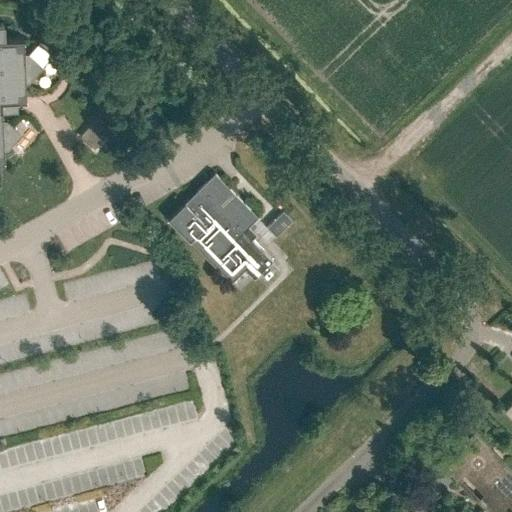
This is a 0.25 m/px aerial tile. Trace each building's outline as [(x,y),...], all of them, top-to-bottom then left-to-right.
[(51,4),(47,0),(35,0),(33,3),(42,13),(51,4)] [(0,180),(2,179),(1,159),(5,159),(4,147),(7,147),(20,133),(6,121),(3,121),(3,111),(9,110),(9,98),(27,98),(26,80),(29,79),(41,66),(28,54),(25,54),(24,36),(5,37),(5,22),(0,22),(0,180)] [(113,128),(99,116),(81,136),(95,148),(113,128)] [(168,217),(232,281),(245,267),(255,277),(273,259),(252,237),(257,232),(249,224),(259,215),(215,171),(210,176),(207,179),(168,217)] [(283,209),(267,225),(276,234),(292,218),(283,209)] [(490,511),(511,511),(511,468),(475,430),(442,462),(458,479),(465,472),(492,500),(485,507),(490,511)]
